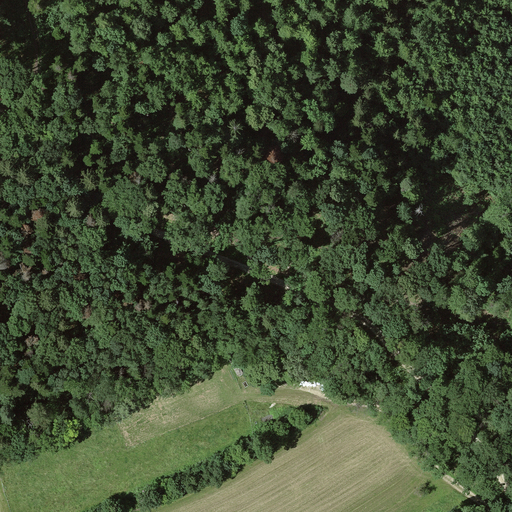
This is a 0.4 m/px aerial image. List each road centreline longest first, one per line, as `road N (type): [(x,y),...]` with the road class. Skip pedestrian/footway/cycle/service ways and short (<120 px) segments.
road 1 (track): [(0,111),(134,226),(314,295),(371,328),(492,463),(511,500)]
road 2 (track): [(491,511),(434,470),(388,417),(365,404),(279,386)]
road 3 (track): [(29,0),(39,80),(0,102)]
